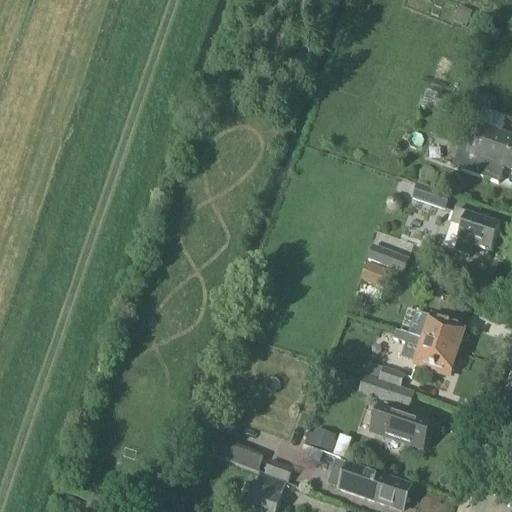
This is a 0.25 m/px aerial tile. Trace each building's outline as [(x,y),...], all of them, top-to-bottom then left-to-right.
[(453,25),(466,30),(471,18),(457,13),(453,25)] [(426,93),(420,111),(432,115),(434,111),(478,126),(483,112),(467,106),(438,96),(438,98),(426,93)] [(471,95),(467,106),(483,112),(489,114),(493,103),(471,95)] [(460,148),(452,170),(499,186),(504,170),(511,172),(511,139),(476,127),(467,150),(460,148)] [(417,186),(414,194),(412,202),(445,213),(450,198),(417,186)] [(462,230),(457,245),(454,254),(469,260),(473,248),(492,255),(500,231),(468,220),(469,216),(455,211),(450,226),(462,230)] [(367,263),(404,277),(410,262),(373,248),(367,263)] [(367,265),(360,283),(384,293),(391,274),(367,265)] [(430,319),(422,342),(457,355),(465,332),(430,319)] [(405,346),(402,357),(402,360),(414,364),(414,365),(449,378),(457,355),(422,342),(396,333),(393,342),(405,346)] [(384,369),(379,384),(400,391),(405,377),(384,369)] [(379,384),(364,379),(358,397),(408,414),(414,396),(400,391),(379,384)] [(404,419),(378,410),(370,434),(423,452),(432,428),(419,424),(420,421),(405,416),(404,419)] [(206,430),(188,423),(180,445),(258,476),(264,458),(204,436),(206,430)] [(324,455),(304,448),(300,459),(320,466),(324,455)] [(270,463),(267,470),(264,477),(287,486),(290,479),(292,471),(270,463)] [(336,464),(327,487),(397,511),(402,511),(410,490),(347,468),(336,464)] [(241,474),(229,506),(243,511),(259,511),(269,484),(241,474)]
